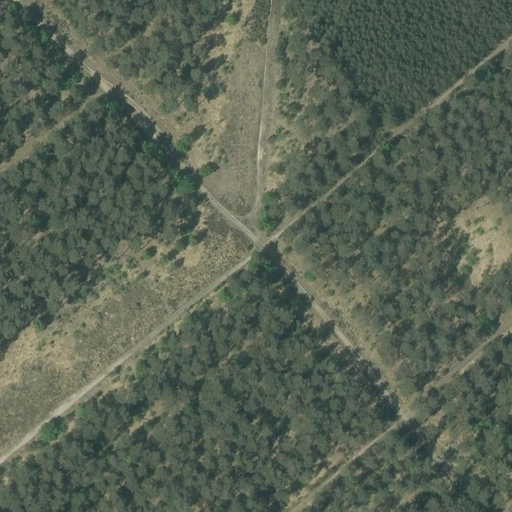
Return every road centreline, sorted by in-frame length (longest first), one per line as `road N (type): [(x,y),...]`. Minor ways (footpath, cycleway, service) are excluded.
road 1 (track): [(484,511),(259,242)]
road 2 (track): [(259,242),(21,0)]
road 3 (track): [(0,457),(259,242)]
road 4 (track): [(259,242),(511,31)]
road 5 (track): [(511,323),(287,511)]
road 6 (track): [(283,0),(259,242)]
road 7 (track): [(0,175),(107,86)]
